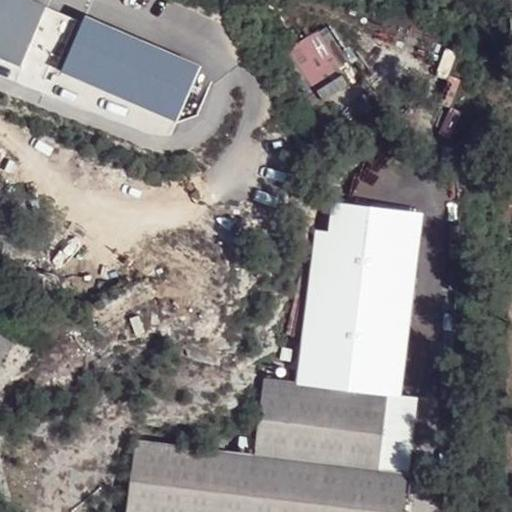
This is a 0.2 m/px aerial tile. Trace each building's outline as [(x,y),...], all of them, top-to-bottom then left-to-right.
[(45,8),(25,0),(0,0),(0,60),(19,68),(45,8)] [(205,68),(90,21),(61,93),(176,140),(205,68)] [(286,51),(320,103),(357,80),(323,27),(286,51)] [(378,511),(379,502),(408,506),(420,398),(401,396),(422,211),(331,200),(327,232),(318,231),(299,392),(266,388),(257,463),(138,449),(130,511),(378,511)] [(405,511),(408,506),(379,502),(378,511),(405,511)]
